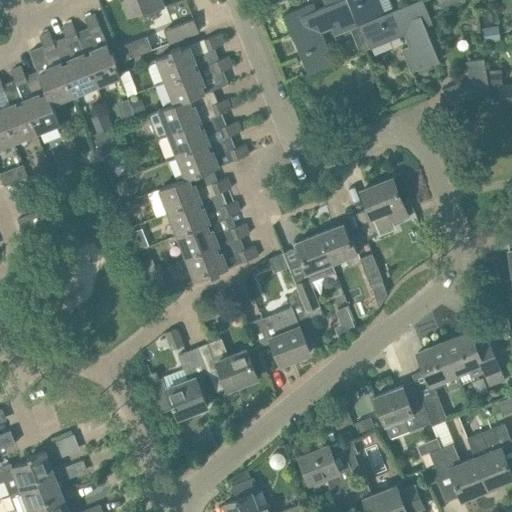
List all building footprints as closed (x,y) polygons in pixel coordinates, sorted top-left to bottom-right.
[(143,14),(144,14),(165,6),(162,0),(122,0),(129,16),(142,11),(143,14)] [(362,51),(370,48),(360,23),(358,24),(347,0),(328,0),(330,3),(312,11),(309,3),(284,14),(308,74),(333,64),(320,31),(332,27),(334,34),(354,26),(356,32),(354,33),(362,51)] [(347,0),(358,24),(360,23),(382,14),(376,0),(347,0)] [(411,72),(417,70),(419,74),(434,68),(431,64),(439,61),(425,26),(432,23),(423,0),(417,0),(382,14),(360,23),(370,48),(404,34),(409,46),(402,49),(411,72)] [(437,0),(442,9),(461,0),(437,0)] [(95,14),(85,18),(96,47),(84,52),(85,56),(84,56),(97,86),(120,77),(127,95),(140,90),(135,78),(130,80),(126,70),(119,74),(114,62),(117,61),(113,52),(111,53),(95,14)] [(168,43),(180,39),(199,31),(194,18),(163,30),(168,43)] [(74,95),(97,86),(84,56),(85,56),(84,52),(72,23),(62,27),(74,56),(68,58),(70,62),(63,64),(61,65),(74,95)] [(501,41),(499,26),(480,29),(482,44),(501,41)] [(56,46),(50,32),(39,36),(45,51),(56,46)] [(208,49),(223,44),(219,33),(204,39),(208,49)] [(144,37),(118,47),(123,61),(149,51),(144,37)] [(156,58),(165,81),(195,69),(193,62),(196,61),(189,45),(180,49),(179,46),(170,50),(171,52),(156,58)] [(217,71),(232,66),(228,56),(213,62),(217,71)] [(484,58),(467,61),(470,78),(473,96),(489,90),(484,58)] [(51,104),(74,95),(61,65),(63,64),(61,61),(46,68),(47,71),(39,74),(47,93),(51,104)] [(11,70),(17,85),(27,81),(21,66),(11,70)] [(174,103),(189,99),(205,93),(202,85),(205,83),(198,68),(195,69),(165,81),(174,103)] [(511,84),(503,85),(504,105),(511,104),(511,84)] [(59,124),(51,104),(47,93),(40,96),(39,93),(23,99),(24,102),(24,104),(36,133),(59,124)] [(140,98),(130,102),(133,109),(135,112),(144,108),(140,98)] [(231,109),(227,98),(212,104),(216,115),(231,109)] [(189,99),(174,103),(147,114),(156,138),(198,121),(201,120),(195,104),(192,106),(189,99)] [(24,104),(24,102),(17,105),(16,102),(0,109),(13,142),(36,133),(24,104)] [(0,147),(9,143),(13,142),(0,109),(0,108),(0,147)] [(127,111),(125,116),(127,123),(137,118),(135,112),(133,109),(127,111)] [(93,119),(105,142),(114,136),(102,114),(93,119)] [(207,144),(210,143),(204,127),(201,128),(198,121),(156,138),(168,133),(177,156),(207,144)] [(225,137),(240,131),(236,121),(221,127),(225,137)] [(189,177),(189,178),(219,166),(213,150),(210,151),(207,144),(177,156),(185,178),(186,178),(189,177)] [(249,154),(245,144),(230,150),(234,160),(249,154)] [(77,171),(69,148),(52,155),(61,177),(77,171)] [(55,180),(48,162),(33,169),(39,186),(55,180)] [(186,178),(185,178),(159,189),(168,212),(198,200),(201,199),(195,183),(192,185),(189,178),(189,177),(186,178)] [(216,193),(231,187),(227,177),(212,183),(216,193)] [(368,208),(356,213),(366,239),(380,234),(378,229),(394,223),(393,220),(408,215),(393,178),(361,190),(368,208)] [(125,179),(115,183),(119,195),(130,191),(125,179)] [(119,204),(124,215),(140,208),(136,197),(119,204)] [(207,223),(210,222),(204,206),(201,207),(198,200),(168,212),(169,215),(177,235),(207,223)] [(225,216),(240,210),(236,200),(221,206),(225,216)] [(27,243),(41,237),(49,234),(40,210),(17,219),(27,243)] [(332,262),(358,252),(351,235),(349,236),(345,225),(347,224),(346,222),(320,232),(332,262)] [(177,235),(186,257),(216,245),(216,246),(219,245),(213,229),(210,230),(207,223),(177,235)] [(234,239),(249,233),(245,223),(230,228),(234,239)] [(296,283),(298,290),(306,309),(320,304),(311,281),(335,272),(332,262),(320,232),(293,242),(294,244),(296,244),(301,255),(299,256),(308,278),(296,283)] [(138,248),(148,244),(146,239),(136,243),(138,248)] [(258,256),(254,245),(224,257),(222,252),(219,253),(216,246),(216,245),(186,257),(195,280),(209,275),(210,277),(220,273),(219,271),(258,256)] [(360,258),(370,285),(383,280),(372,253),(360,258)] [(388,293),(395,285),(402,278),(399,270),(394,272),(395,274),(382,279),(383,280),(388,293)] [(159,273),(155,271),(151,273),(150,276),(152,281),(156,282),(159,280),(161,276),(159,273)] [(308,315),(306,309),(298,290),(293,292),(289,300),(291,305),(247,323),(257,348),(272,342),(280,364),(310,352),(297,319),(308,315)] [(211,304),(196,310),(200,321),(215,316),(211,304)] [(349,305),(338,308),(343,323),(354,319),(349,305)] [(175,328),(165,332),(168,340),(172,338),(176,348),(184,345),(178,329),(176,330),(175,328)] [(487,338),(475,343),(470,331),(444,341),(457,373),(470,367),(473,373),(485,368),(490,381),(502,377),(487,338)] [(227,385),(228,389),(257,377),(246,348),(228,355),(221,337),(198,346),(216,390),(227,385)] [(417,352),(425,371),(432,389),(446,383),(444,378),(457,373),(444,341),(417,352)] [(197,377),(208,372),(215,390),(216,390),(198,346),(178,354),(184,369),(150,382),(162,412),(174,407),(178,417),(208,405),(197,377)] [(403,385),(374,396),(381,414),(385,424),(390,436),(408,429),(423,424),(432,420),(423,397),(422,394),(408,399),(403,385)] [(437,392),(423,397),(432,420),(433,424),(447,419),(437,392)] [(511,396),(498,402),(502,414),(511,410),(511,396)] [(481,432),(467,437),(475,457),(488,488),(511,478),(511,473),(504,454),(511,450),(511,441),(508,431),(504,422),(481,432)] [(0,447),(15,442),(10,429),(0,433),(0,447)] [(435,464),(424,469),(430,483),(441,479),(452,474),(462,499),(488,488),(475,457),(461,462),(453,443),(450,438),(443,435),(438,437),(442,447),(434,450),(430,452),(435,464)] [(54,472),(52,468),(47,455),(57,451),(54,441),(43,446),(45,449),(28,456),(30,459),(13,466),(11,462),(0,465),(0,482),(5,480),(11,494),(39,483),(37,479),(54,472)] [(329,443),(299,455),(306,474),(309,482),(326,476),(332,492),(336,503),(352,507),(350,500),(345,487),(357,482),(354,475),(347,456),(344,450),(333,454),(329,443)] [(62,464),(52,468),(54,472),(37,479),(39,483),(11,494),(16,508),(6,511),(30,511),(47,506),(46,502),(63,495),(61,490),(56,477),(66,473),(62,464)] [(225,505),(219,507),(221,511),(270,511),(267,504),(257,508),(251,492),(259,489),(253,476),(230,485),(235,498),(224,503),(225,505)] [(357,482),(345,487),(350,500),(352,507),(354,511),(364,511),(369,510),(369,511),(409,511),(423,506),(414,485),(399,491),(397,485),(372,495),(368,483),(360,486),(358,481),(357,482)] [(69,511),(65,500),(75,496),(71,486),(61,490),(63,495),(46,502),(47,506),(30,511),(69,511)] [(304,511),(301,503),(276,511),(304,511)]
